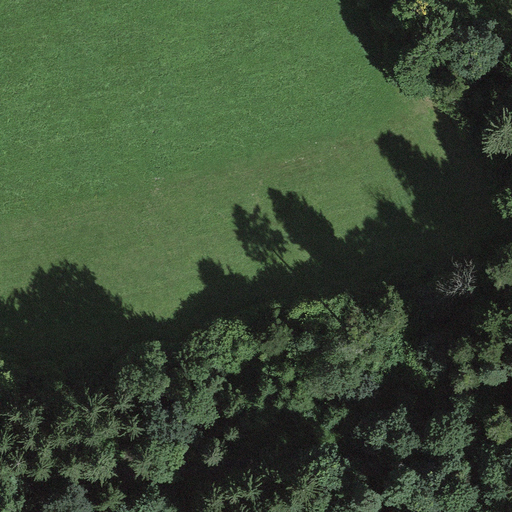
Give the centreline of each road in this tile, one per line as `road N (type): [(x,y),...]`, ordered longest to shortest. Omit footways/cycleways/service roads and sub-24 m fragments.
road 1 (track): [(511,441),(381,462),(226,463),(72,486),(0,484)]
road 2 (track): [(381,462),(404,346),(511,255)]
road 3 (track): [(511,141),(429,67),(402,0)]
